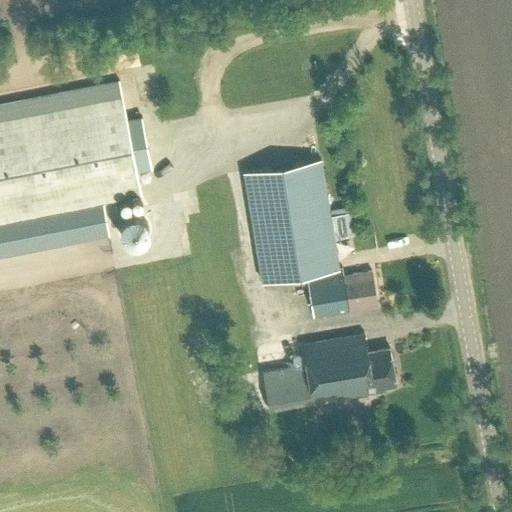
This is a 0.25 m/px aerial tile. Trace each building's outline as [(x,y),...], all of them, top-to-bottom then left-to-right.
[(0,101),(0,221),(104,202),(141,194),(137,172),(151,169),(141,116),(127,119),(119,78),(0,101)] [(263,281),(341,267),(322,156),(244,170),(263,281)] [(0,255),(110,234),(104,202),(0,221),(0,255)] [(128,247),(133,229),(117,225),(112,243),(128,247)] [(314,313),(377,304),(372,269),(309,279),(314,313)] [(248,319),(249,338),(265,338),(265,319),(248,319)] [(370,349),(367,330),(304,341),(307,360),(262,368),(270,409),(314,401),(387,389),(387,384),(398,382),(392,346),(370,349)]
